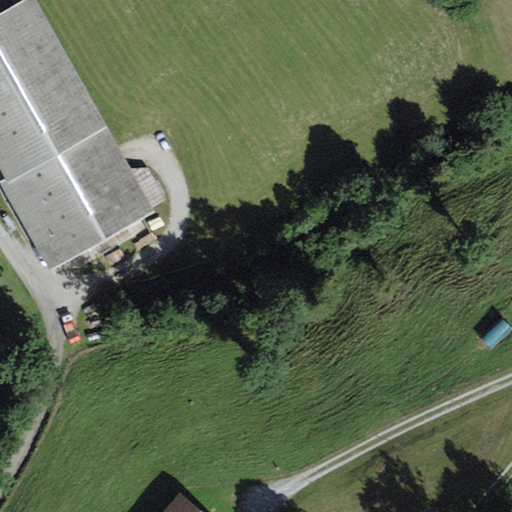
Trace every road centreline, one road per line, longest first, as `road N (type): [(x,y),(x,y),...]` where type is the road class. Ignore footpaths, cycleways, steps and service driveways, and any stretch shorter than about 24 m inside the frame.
road 1 (track): [(250,511),(356,451),(511,379)]
road 2 (residential): [(0,487),(38,413),(55,351),(48,307),(0,234)]
road 3 (track): [(169,158),(179,202),(170,240),(150,259),(48,307)]
